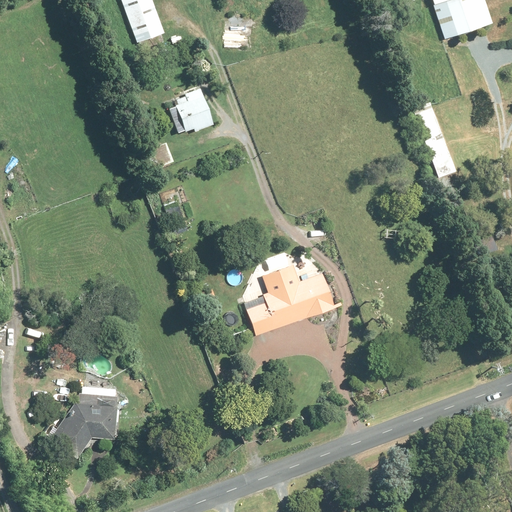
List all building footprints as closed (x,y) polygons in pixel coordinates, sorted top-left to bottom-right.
[(123,0),(139,42),(142,41),(147,55),(167,48),(163,34),(166,32),(154,0),(123,0)] [(442,0),(455,35),(481,26),(471,0),(442,0)] [(178,99),(179,103),(177,104),(178,105),(171,108),(180,132),(187,130),(187,131),(197,128),(198,130),(216,124),(212,107),(202,87),(186,93),(187,95),(178,99)] [(434,174),(453,167),(429,100),(410,107),(434,174)] [(159,167),(175,161),(168,142),(152,148),(159,167)] [(246,302),(257,335),(338,306),(325,272),(308,278),(306,274),(301,276),(302,280),(264,294),(265,295),(246,302)] [(79,458),(94,437),(117,438),(120,395),(117,395),(117,388),(84,386),(83,392),(81,392),(80,401),(77,401),(51,439),(79,458)]
